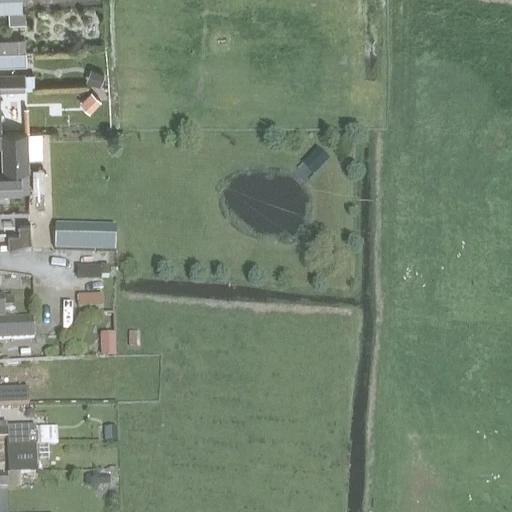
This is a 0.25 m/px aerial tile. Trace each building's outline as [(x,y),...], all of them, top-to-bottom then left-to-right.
[(8,13),(8,25),(24,25),(24,13),(8,13)] [(24,39),(0,39),(0,52),(25,52),(24,39)] [(0,65),(15,65),(14,53),(0,53),(0,65)] [(103,76),(94,72),(90,81),(99,85),(103,76)] [(24,74),(0,74),(0,91),(24,91),(24,74)] [(90,93),(84,100),(93,109),(100,102),(90,93)] [(0,134),(0,141),(0,147),(1,174),(29,173),(27,133),(0,134)] [(42,155),(43,133),(29,133),(29,155),(42,155)] [(316,150),(307,160),(319,172),(329,161),(316,150)] [(0,192),(29,192),(29,173),(1,174),(0,174),(0,192)] [(29,225),(18,226),(18,236),(7,236),(7,252),(30,251),(29,225)] [(114,227),(54,226),(54,252),(114,253),(114,227)] [(103,294),(79,296),(80,307),(104,306),(103,294)] [(0,319),(15,319),(14,298),(0,298),(0,319)] [(32,319),(0,320),(0,339),(33,339),(32,319)] [(99,334),(99,358),(114,357),(114,334),(99,334)] [(0,407),(28,407),(27,391),(0,391),(0,407)] [(0,422),(0,439),(6,440),(6,447),(36,446),(35,426),(6,426),(6,423),(0,422)] [(104,444),(116,443),(116,432),(103,432),(104,444)] [(36,446),(6,447),(7,472),(36,471),(36,446)] [(91,474),(85,478),(85,486),(92,490),(98,486),(108,486),(108,477),(98,477),(91,474)] [(43,511),(43,502),(34,502),(33,475),(0,476),(0,503),(6,503),(5,511),(43,511)]
